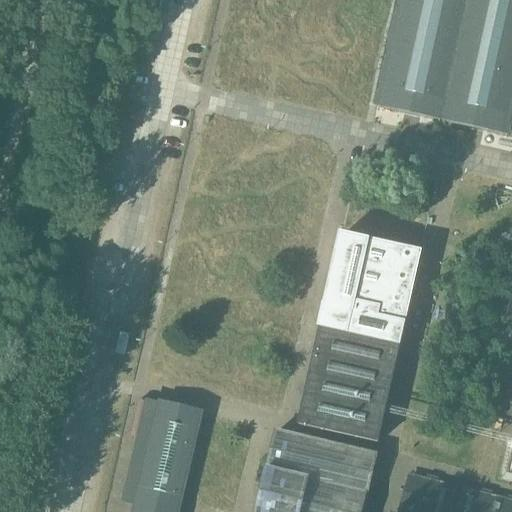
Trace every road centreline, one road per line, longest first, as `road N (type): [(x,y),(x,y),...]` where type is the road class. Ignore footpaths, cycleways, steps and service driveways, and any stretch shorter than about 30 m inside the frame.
road 1 (unclassified): [(156,88),(455,156)]
road 2 (unclassified): [(455,156),(388,454)]
road 3 (unclassified): [(96,379),(156,88)]
road 4 (unclassified): [(252,419),(96,379)]
road 5 (unclassified): [(388,454),(252,419)]
road 6 (unclassified): [(68,511),(96,379)]
road 7 (unclassified): [(511,486),(388,454)]
